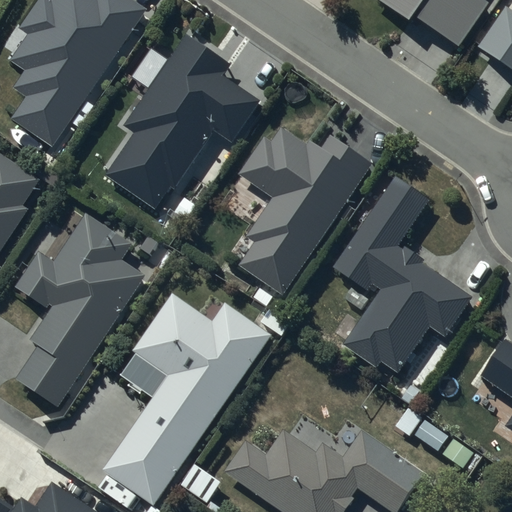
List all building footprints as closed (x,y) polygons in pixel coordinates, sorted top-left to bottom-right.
[(60,148),(147,10),(130,0),(61,0),(60,3),(55,0),(46,0),(27,31),(34,36),(17,64),(33,74),(21,94),(31,101),(18,121),(60,148)] [(380,0),(418,23),(421,20),(467,48),(496,0),(380,0)] [(511,12),(507,21),(501,17),(482,50),(511,67),(511,12)] [(233,69),(189,38),(127,128),(135,134),(108,173),(163,211),(221,127),(245,143),(271,105),(228,76),(233,69)] [(286,296),(379,152),(343,130),(333,146),(325,141),(318,152),(286,132),(276,147),(267,141),(241,181),(275,203),(251,241),(256,244),(241,267),(286,296)] [(0,270),(40,212),(29,205),(44,183),(0,153),(0,152),(0,270)] [(438,200),(401,175),(338,266),(379,294),(342,348),(382,375),(388,366),(405,377),(438,328),(452,338),(479,299),(430,266),(432,263),(407,246),(438,200)] [(209,207),(191,194),(174,216),(192,230),(209,207)] [(65,408),(148,277),(128,264),(140,245),(89,213),(58,263),(43,253),(20,291),(56,313),(35,347),(42,351),(23,382),(65,408)] [(110,474),(112,476),(165,510),(278,338),(230,307),(219,324),(178,297),(140,355),(174,377),(110,474)] [(274,306),(264,321),(287,337),(298,323),(274,306)] [(511,342),(510,341),(483,382),(511,400),(511,430),(511,432),(511,342)] [(252,444),(230,473),(287,511),(353,511),(359,504),(356,502),(362,493),(391,511),(405,511),(430,476),(367,434),(349,461),(328,447),(324,452),(290,429),(271,457),(252,444)] [(478,453),(459,440),(446,458),(465,472),(478,453)] [(227,484),(202,465),(186,486),(211,505),(227,484)] [(16,511),(0,502),(0,511),(99,511),(57,486),(44,507),(35,501),(28,511),(16,511)]
